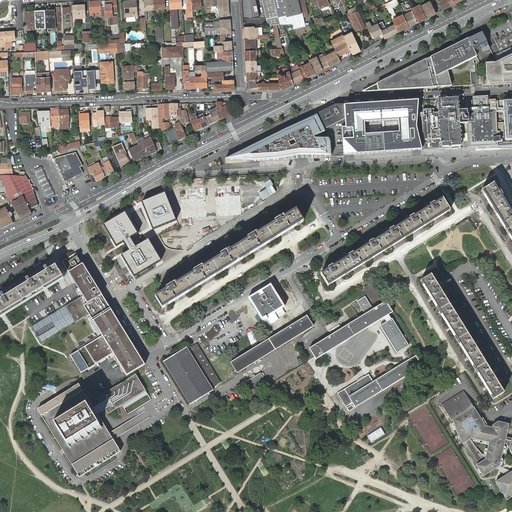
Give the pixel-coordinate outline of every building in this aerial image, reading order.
[(155,1),(155,10),(166,9),(166,0),(155,1)] [(170,0),(171,10),(176,9),(183,9),(183,4),(182,0),(170,0)] [(191,0),(182,0),(183,4),(187,4),(188,18),(193,18),(193,15),(192,11),(191,0)] [(201,0),(191,0),(192,11),(195,11),(195,10),(202,9),(201,0)] [(217,7),(217,9),(218,9),(217,0),(207,0),(208,10),(212,9),(212,7),(217,7)] [(228,0),(218,0),(219,17),(224,17),(224,15),(230,15),(228,0)] [(260,18),(255,0),(242,0),(243,1),(244,19),(260,18)] [(279,25),(279,24),(274,0),(261,0),(267,25),(273,25),(279,25)] [(274,0),(279,24),(292,24),(291,21),(286,0),(274,0)] [(292,24),(292,25),(293,30),(295,30),(305,27),(303,18),(298,0),(286,0),(291,21),(292,24)] [(298,0),(303,18),(307,17),(304,2),(305,2),(304,0),(298,0)] [(360,0),(353,0),(361,12),(365,9),(360,0)] [(395,0),(392,1),(385,5),(388,10),(399,5),(397,0),(395,0)] [(426,18),(436,13),(430,0),(427,2),(428,3),(423,6),(422,4),(420,5),(426,18)] [(443,10),(450,6),(446,0),(438,0),(443,10)] [(105,1),(90,2),(90,10),(90,16),(101,16),(101,17),(106,17),(106,16),(105,2),(105,1)] [(113,17),(114,16),(113,6),(113,1),(105,2),(106,16),(108,16),(108,19),(109,24),(113,23),(113,17)] [(137,1),(125,2),(126,18),(139,17),(137,1)] [(152,10),(155,10),(155,1),(145,2),(146,17),(146,19),(148,19),(148,11),(152,11),(152,10)] [(409,26),(418,22),(412,10),(410,11),(410,10),(407,11),(403,3),(399,5),(403,14),(404,15),(409,26)] [(84,5),(72,6),(73,19),(85,18),(84,5)] [(418,22),(426,18),(420,5),(411,9),(412,10),(418,22)] [(348,15),(354,29),(359,28),(360,30),(365,28),(355,8),(346,12),(348,15)] [(55,10),(35,12),(36,28),(56,28),(55,10)] [(24,19),(24,23),(27,23),(27,30),(34,30),(34,12),(25,12),(25,19),(24,19)] [(398,32),(409,26),(404,15),(392,20),(395,25),(398,32)] [(219,21),(220,35),(231,33),(231,21),(230,20),(219,21)] [(220,35),(219,22),(205,23),(206,36),(220,35)] [(385,39),(398,32),(395,25),(389,27),(389,26),(385,27),(384,23),(378,25),(383,34),(385,38),(385,39)] [(383,34),(378,25),(378,24),(373,26),(372,24),(367,26),(370,32),(371,32),(374,38),(383,34)] [(244,28),(245,40),(257,39),(270,39),(270,37),(269,37),(269,36),(259,36),(259,31),(259,29),(254,28),(244,28)] [(351,35),(348,28),(343,30),(347,40),(350,38),(349,37),(351,35)] [(0,32),(0,46),(5,46),(4,41),(15,41),(14,32),(0,32)] [(83,43),(92,42),(91,32),(83,32),(83,43)] [(488,45),(485,39),(482,32),(472,37),(479,50),(488,45)] [(331,41),(343,36),(342,33),(330,39),(331,41)] [(347,40),(352,49),(359,46),(353,34),(349,37),(350,38),(347,40)] [(75,49),(74,45),(74,36),(65,36),(65,45),(64,46),(64,50),(72,50),(75,49)] [(338,56),(350,49),(343,36),(331,41),(335,50),(336,51),(338,56)] [(479,50),(472,37),(469,38),(476,51),(479,50)] [(476,51),(469,38),(468,39),(471,45),(475,52),(476,51)] [(245,40),(246,50),(257,50),(257,39),(245,40)] [(477,58),(475,54),(471,45),(468,39),(460,43),(463,49),(464,50),(465,52),(468,58),(469,60),(477,58)] [(222,42),(223,52),(232,51),(232,41),(222,42)] [(36,42),(26,43),(26,50),(36,50),(36,42)] [(468,58),(465,52),(464,50),(463,49),(460,43),(453,46),(455,50),(457,54),(460,61),(462,63),(462,64),(469,61),(469,60),(468,58)] [(490,48),(492,54),(500,52),(497,45),(490,48)] [(460,61),(457,54),(455,50),(453,46),(439,53),(441,57),(442,59),(442,60),(447,68),(460,61)] [(503,51),(505,56),(511,53),(511,50),(510,47),(503,51)] [(182,48),(166,48),(167,57),(182,56),(182,48)] [(37,51),(35,51),(35,59),(49,58),(49,50),(37,51)] [(246,50),(246,61),(257,60),(257,57),(262,56),(262,50),(257,50),(246,50)] [(223,62),(233,61),(232,51),(223,52),(217,52),(218,59),(223,59),(223,62)] [(329,67),(341,61),(340,61),(338,56),(336,51),(331,53),(331,52),(324,56),(329,66),(329,67)] [(7,52),(0,52),(0,56),(1,56),(1,60),(0,60),(0,75),(9,75),(8,60),(7,55),(7,52)] [(448,86),(447,68),(442,60),(442,59),(441,57),(439,53),(430,58),(438,87),(448,86)] [(316,73),(329,67),(329,66),(324,56),(323,54),(309,60),(310,62),(315,73),(316,73)] [(511,54),(495,63),(485,64),(486,73),(486,79),(488,81),(490,83),(491,84),(511,82),(511,54)] [(430,58),(377,84),(379,90),(388,90),(411,88),(425,88),(438,87),(430,58)] [(246,61),(247,72),(258,71),(257,60),(246,61)] [(207,70),(207,73),(212,72),(221,72),(224,71),(231,71),(233,71),(233,61),(223,62),(206,63),(207,70)] [(447,71),(462,64),(462,63),(460,61),(447,68),(448,86),(452,86),(447,71)] [(113,62),(104,62),(104,68),(101,68),(102,83),(114,83),(113,62)] [(304,79),(316,73),(315,73),(310,62),(300,67),(302,72),(304,78),(304,79)] [(125,89),(135,88),(134,72),(133,65),(123,66),(124,72),(125,72),(125,82),(124,82),(125,89)] [(188,65),(183,65),(184,88),(195,88),(195,78),(195,76),(191,76),(189,74),(189,73),(188,65)] [(168,66),(164,66),(165,89),(175,89),(174,75),(166,75),(166,71),(168,71),(168,66)] [(67,69),(55,70),(56,90),(66,90),(65,79),(68,79),(67,69)] [(88,87),(87,70),(74,71),(74,81),(80,81),(80,85),(75,86),(75,91),(84,90),(84,87),(88,87)] [(100,70),(87,70),(88,87),(88,91),(101,90),(101,84),(96,84),(96,80),(100,79),(100,70)] [(248,80),(258,80),(261,80),(260,76),(258,76),(258,71),(247,72),(248,80)] [(212,72),(212,81),(218,81),(218,77),(222,76),(221,72),(212,72)] [(283,90),(294,84),(292,77),(290,72),(279,75),(283,89),(283,90)] [(294,84),(304,79),(304,78),(302,72),(292,77),(294,84)] [(51,89),(50,73),(36,74),(37,89),(51,89)] [(36,74),(26,74),(26,93),(34,93),(34,87),(37,87),(36,74)] [(282,90),(283,90),(283,89),(279,75),(270,76),(270,79),(269,79),(270,90),(282,90)] [(146,84),(145,76),(138,76),(138,88),(146,88),(146,84)] [(11,94),(25,93),(24,88),(22,88),(21,78),(12,78),(12,83),(11,83),(11,94)] [(224,85),(222,85),(214,85),(215,91),(232,90),(233,90),(234,90),(234,89),(234,88),(234,79),(224,80),(224,85)] [(258,90),(270,90),(269,79),(261,80),(258,80),(258,90)] [(248,90),(258,90),(258,80),(248,80),(248,90)] [(162,83),(151,83),(152,91),(162,91),(162,87),(162,86),(162,83)] [(459,116),(463,115),(463,114),(497,112),(499,142),(500,142),(499,131),(505,131),(503,101),(503,95),(481,97),(473,97),(457,98),(458,103),(458,111),(458,116),(459,116)] [(439,104),(439,108),(440,117),(439,117),(439,121),(440,121),(440,125),(438,125),(439,132),(441,132),(441,135),(439,136),(439,142),(437,143),(437,149),(443,148),(443,149),(443,147),(456,146),(460,146),(460,142),(463,141),(462,134),(461,124),(464,124),(464,117),(463,115),(459,116),(458,116),(458,111),(458,103),(457,98),(438,99),(439,104)] [(418,100),(344,105),(344,106),(345,118),(345,127),(342,127),(344,156),(351,155),(358,155),(364,154),(370,154),(382,153),(422,150),(420,144),(421,144),(420,142),(420,137),(421,137),(420,116),(423,116),(422,113),(417,113),(418,100)] [(511,100),(503,101),(505,131),(506,146),(511,145),(511,100)] [(220,120),(231,115),(226,103),(216,103),(216,107),(217,111),(220,120)] [(152,129),(160,128),(159,115),(159,105),(155,105),(155,108),(148,108),(148,105),(145,106),(146,120),(151,120),(152,129)] [(160,128),(161,131),(170,127),(169,123),(163,123),(163,119),(170,118),(169,105),(159,105),(159,115),(160,128)] [(170,118),(170,120),(176,119),(179,119),(179,105),(175,105),(175,107),(172,107),(172,105),(169,105),(170,118)] [(179,119),(179,120),(180,119),(182,125),(189,123),(186,111),(182,112),(181,105),(179,105),(179,119)] [(335,106),(335,105),(317,114),(316,114),(317,116),(324,129),(345,118),(344,106),(338,106),(335,106)] [(209,126),(220,120),(217,111),(216,107),(214,108),(215,112),(211,114),(210,110),(208,111),(210,116),(206,118),(209,126)] [(421,137),(420,137),(420,142),(421,144),(423,144),(424,150),(437,149),(437,143),(439,142),(439,136),(441,135),(441,132),(439,132),(438,125),(440,125),(440,121),(439,121),(439,117),(440,117),(439,108),(425,109),(424,109),(423,110),(423,111),(422,112),(422,113),(423,116),(420,116),(421,137)] [(68,109),(59,110),(59,124),(59,130),(64,130),(64,124),(64,120),(68,120),(68,109)] [(54,111),(50,112),(51,122),(51,123),(59,124),(59,110),(54,110),(54,111)] [(29,112),(19,113),(20,120),(24,120),(24,123),(30,123),(29,112)] [(51,122),(50,112),(40,112),(40,122),(41,127),(51,127),(51,123),(51,122)] [(100,113),(97,114),(97,125),(105,125),(105,119),(105,112),(100,112),(100,113)] [(464,124),(461,124),(462,134),(463,134),(463,130),(470,130),(470,128),(480,128),(481,141),(477,141),(477,147),(483,146),(489,146),(498,145),(497,142),(499,142),(497,112),(463,114),(463,115),(464,117),(464,124)] [(84,113),(79,113),(80,129),(90,129),(89,115),(84,115),(84,113)] [(131,113),(124,114),(124,121),(120,121),(121,127),(132,126),(131,113)] [(315,113),(224,157),(228,158),(278,157),(297,153),(331,153),(329,139),(327,135),(313,135),(312,133),(322,128),(315,113)] [(194,133),(202,129),(197,118),(196,116),(192,118),(191,114),(189,115),(189,119),(194,133)] [(202,129),(208,126),(204,117),(200,119),(199,117),(197,118),(202,129)] [(105,119),(105,125),(105,128),(119,128),(119,118),(105,119)] [(178,141),(186,137),(181,126),(180,124),(175,127),(176,130),(173,131),(178,141)] [(462,134),(463,141),(463,148),(469,147),(476,147),(477,147),(477,141),(481,141),(480,128),(470,128),(470,130),(463,130),(463,134),(462,134)] [(81,143),(80,134),(72,135),(72,147),(80,146),(80,144),(81,143)] [(150,155),(157,152),(154,146),(150,136),(148,136),(149,139),(145,141),(150,155)] [(112,144),(121,140),(119,137),(116,137),(108,139),(106,140),(104,141),(106,145),(106,147),(112,145),(112,144)] [(109,176),(114,173),(109,161),(106,162),(101,151),(101,150),(100,147),(106,145),(104,141),(99,142),(95,143),(94,143),(105,167),(109,176)] [(144,158),(150,155),(145,141),(138,144),(139,146),(144,158)] [(138,161),(144,158),(139,146),(129,151),(131,155),(130,155),(133,161),(134,163),(138,161)] [(123,150),(118,152),(120,155),(114,157),(117,164),(128,159),(123,150)] [(60,175),(64,183),(75,178),(82,174),(79,167),(81,167),(80,164),(75,154),(52,159),(55,164),(60,175)] [(0,175),(13,175),(12,163),(0,163),(1,164),(0,163),(0,175)] [(34,170),(48,199),(55,195),(42,166),(34,170)] [(96,182),(109,176),(105,167),(96,170),(94,166),(88,169),(87,170),(90,176),(92,175),(96,182)] [(10,200),(11,203),(24,197),(30,209),(37,206),(30,186),(27,177),(13,175),(14,176),(0,175),(0,177),(5,188),(4,188),(10,200)] [(502,206),(506,204),(505,203),(504,201),(503,200),(501,196),(502,195),(499,191),(498,192),(496,189),(493,184),(481,191),(483,195),(490,205),(494,212),(502,206)] [(239,186),(214,188),(216,216),(241,215),(239,186)] [(205,188),(180,190),(181,218),(207,217),(205,188)] [(165,193),(142,202),(153,229),(176,220),(165,193)] [(30,209),(24,197),(11,203),(14,208),(20,219),(32,213),(30,209)] [(319,274),(327,286),(451,210),(443,197),(319,274)] [(509,209),(506,204),(502,206),(494,212),(496,215),(502,225),(506,232),(511,228),(511,211),(511,212),(509,209)] [(0,229),(13,223),(10,217),(12,216),(12,215),(11,213),(10,212),(9,211),(7,211),(5,207),(0,209),(0,229)] [(156,296),(164,309),(306,221),(298,208),(156,296)] [(125,212),(104,225),(116,246),(124,242),(129,251),(122,255),(134,276),(161,260),(149,239),(136,247),(130,238),(138,234),(125,212)] [(83,264),(76,253),(62,262),(69,273),(69,274),(82,295),(31,327),(35,333),(52,322),(55,327),(38,337),(41,343),(89,314),(102,336),(70,355),(81,373),(105,358),(107,360),(110,359),(108,356),(113,353),(127,375),(145,364),(134,347),(124,331),(123,329),(105,299),(83,264)] [(46,271),(0,299),(0,314),(63,276),(56,265),(46,271)] [(439,311),(449,305),(443,295),(431,275),(421,281),(439,311)] [(262,291),(258,293),(249,298),(263,319),(283,306),(280,302),(273,289),(270,285),(262,291)] [(386,302),(386,301),(333,334),(329,336),(323,340),(309,348),(316,359),(333,349),(333,348),(337,345),(337,346),(388,315),(387,314),(392,311),(386,302)] [(439,311),(457,340),(463,336),(467,334),(461,325),(449,305),(439,311)] [(293,324),(287,328),(231,362),(230,363),(236,372),(241,370),(242,371),(292,339),(296,336),(296,337),(313,326),(307,315),(293,324)] [(457,340),(475,370),(485,363),(479,354),(467,334),(463,336),(457,340)] [(194,344),(164,362),(190,403),(212,390),(220,385),(194,344)] [(355,407),(375,395),(376,394),(419,368),(422,366),(420,363),(415,356),(411,358),(409,359),(373,382),(368,375),(364,377),(357,381),(338,393),(338,394),(345,406),(346,407),(352,402),(355,407)] [(485,363),(475,370),(485,387),(493,399),(503,393),(485,363)] [(103,406),(108,414),(113,411),(118,408),(123,405),(146,391),(138,378),(136,374),(98,398),(103,406)] [(247,394),(266,385),(261,374),(242,383),(247,394)] [(44,405),(37,409),(41,416),(42,416),(62,449),(65,454),(72,465),(75,471),(79,477),(86,473),(115,455),(120,452),(113,440),(113,439),(111,436),(109,433),(105,426),(100,418),(90,402),(83,391),(79,384),(73,387),(60,395),(57,398),(44,405)] [(148,394),(146,391),(123,405),(125,409),(148,394)] [(509,424),(498,422),(490,427),(488,427),(487,425),(485,426),(481,420),(464,391),(441,405),(451,421),(453,420),(455,428),(457,432),(458,436),(461,441),(463,444),(476,465),(483,476),(496,468),(499,466),(505,442),(511,453),(511,471),(506,475),(495,482),(500,489),(499,490),(501,493),(502,493),(507,500),(511,497),(510,496),(511,494),(511,432),(507,431),(509,424)] [(344,407),(345,406),(338,394),(336,394),(340,400),(344,407)] [(376,396),(375,395),(355,407),(356,408),(376,396)] [(368,454),(362,457),(365,462),(371,459),(368,454)] [(511,471),(499,466),(496,468),(506,475),(511,471)]
